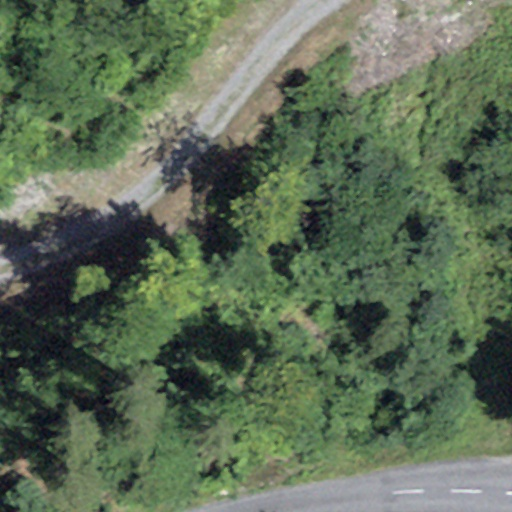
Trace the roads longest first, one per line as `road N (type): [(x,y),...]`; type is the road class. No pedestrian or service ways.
road 1 (track): [(322,0),(190,164),(111,220),(0,263)]
road 2 (tertiary): [(237,511),(329,493),(511,492)]
